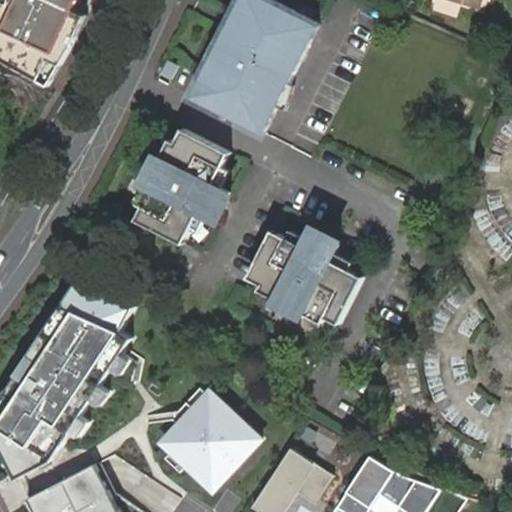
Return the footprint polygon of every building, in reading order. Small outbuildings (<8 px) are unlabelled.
[(4,0),(0,10),(0,55),(52,82),(72,45),(88,12),(76,7),(79,0),(4,0)] [(267,137),(323,26),(273,0),(245,0),(236,17),(247,23),(239,37),(229,32),(224,41),(214,61),(207,72),(218,78),(204,105),(267,137)] [(247,23),(236,17),(229,32),(239,37),(247,23)] [(207,58),(214,61),(224,41),(218,37),(207,58)] [(176,72),(167,67),(163,75),(172,80),(176,72)] [(207,72),(193,100),(204,105),(218,78),(207,72)] [(142,116),(138,125),(147,129),(152,121),(142,116)] [(211,216),(217,219),(232,189),(228,188),(221,184),(231,165),(237,152),(187,128),(179,143),(174,140),(165,157),(151,185),(142,202),(147,204),(140,219),(189,243),(195,231),(204,213),(211,216)] [(160,154),(165,157),(174,140),(169,137),(160,154)] [(221,184),(228,188),(237,169),(231,165),(221,184)] [(137,200),(142,202),(151,185),(146,182),(137,200)] [(96,207),(88,223),(103,230),(110,215),(96,207)] [(202,234),(211,216),(204,213),(195,231),(202,234)] [(330,261),(337,248),(308,234),(301,249),(268,233),(245,281),(261,289),(258,295),(321,325),(324,319),(339,326),(363,277),(330,261)] [(142,307),(75,280),(0,395),(0,458),(10,481),(52,463),(137,340),(125,331),(142,307)] [(264,439),(209,388),(156,445),(210,496),(264,439)] [(283,406),(270,424),(293,440),(306,422),(283,406)] [(394,473),(370,458),(337,510),(339,511),(370,511),(379,500),(396,511),(428,511),(443,490),(394,473)] [(117,511),(95,468),(28,501),(32,511),(117,511)]
